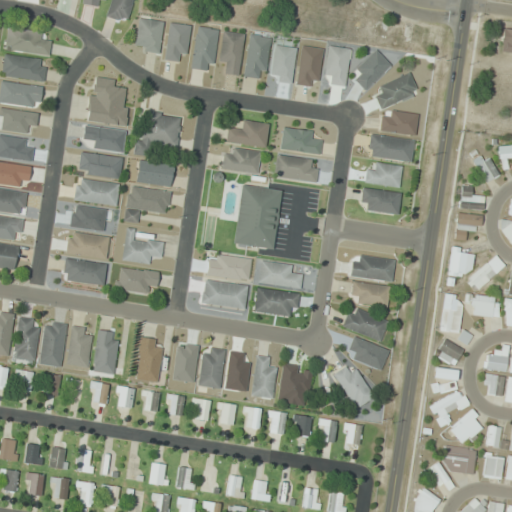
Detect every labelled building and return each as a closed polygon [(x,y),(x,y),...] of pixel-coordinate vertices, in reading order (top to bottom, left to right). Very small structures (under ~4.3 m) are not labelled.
[(102,0),(82,0),(82,3),(101,8),(102,0)] [(163,22),(139,18),(133,49),(157,53),(163,22)] [(378,41),(410,44),(413,24),(380,20),(378,41)] [(184,62),(189,25),(169,22),(164,59),(184,62)] [(211,71),(218,30),(196,26),(189,68),(211,71)] [(43,32),(7,27),(4,50),(49,55),(50,40),(42,39),(43,32)] [(511,30),(503,29),(500,52),(511,52),(511,30)] [(237,75),(244,34),(223,30),(218,62),(228,63),(226,73),(237,75)] [(268,36),(248,35),(244,77),(265,79),(268,36)] [(290,83),(296,47),(274,43),(269,80),(290,83)] [(296,84),(316,87),(322,48),(302,45),(296,84)] [(344,86),(350,49),(329,45),(322,82),(344,86)] [(365,90),(391,64),(376,49),(350,75),(365,90)] [(46,59),(3,54),(1,76),(43,81),(46,59)] [(379,85),(382,94),(375,97),(380,109),(417,94),(409,73),(379,85)] [(86,121),(123,126),(128,89),(115,88),(116,80),(91,77),(86,121)] [(0,106),(40,106),(40,84),(0,84),(0,106)] [(0,132),(27,132),(27,125),(37,125),(37,111),(0,111),(0,132)] [(176,148),(180,116),(143,111),(138,154),(149,155),(150,145),(176,148)] [(390,116),(381,115),(380,132),(416,134),(417,113),(390,111),(390,116)] [(238,129),(228,128),(226,142),(264,147),(268,124),(239,120),(238,129)] [(125,129),(83,126),(81,148),(123,152),(125,129)] [(280,149),(319,154),(321,139),(313,139),(314,131),(283,127),(280,149)] [(367,157),(411,162),(413,139),(369,134),(367,157)] [(32,137),(0,136),(0,158),(32,159),(32,137)] [(511,158),(511,145),(498,145),(498,159),(511,158)] [(221,169),(257,173),(260,151),(232,148),(232,151),(224,150),(221,169)] [(77,173),(119,179),(122,158),(80,152),(77,173)] [(499,175),(485,153),(473,160),(486,182),(499,175)] [(318,161),(276,155),(273,176),(315,182),(318,161)] [(170,187),(173,165),(138,160),(135,182),(170,187)] [(0,184),(27,187),(29,165),(0,162),(0,184)] [(366,185),(400,185),(400,164),(366,164),(366,185)] [(73,200),(115,206),(118,184),(76,178),(73,200)] [(280,190),(240,184),(233,244),(272,249),(280,190)] [(472,187),(463,185),(458,206),(482,211),(485,197),(471,194),(472,187)] [(128,186),(123,220),(137,222),(138,210),(167,214),(170,191),(128,186)] [(0,211),(24,214),(26,192),(0,188),(0,211)] [(400,192),(362,188),(360,210),(398,214),(400,192)] [(102,232),(106,209),(73,204),(69,226),(102,232)] [(482,214),(457,214),(457,230),(482,230),(482,214)] [(22,219),(0,215),(0,238),(18,242),(22,219)] [(511,243),(511,219),(500,233),(511,243)] [(122,260),(150,264),(151,256),(160,257),(162,242),(133,238),(135,229),(126,227),(122,260)] [(65,253),(106,259),(108,236),(68,231),(65,253)] [(472,249),(450,248),(449,275),(470,277),(472,249)] [(206,275),(248,281),(251,258),(217,254),(216,260),(208,259),(206,275)] [(394,260),(353,254),(350,275),(391,282),(394,260)] [(105,263),(64,259),(62,280),(103,285),(105,263)] [(292,265),(257,260),(254,282),(300,289),(301,276),(291,275),(292,265)] [(495,273),(486,263),(467,280),(477,290),(495,273)] [(146,293),(147,284),(156,286),(158,272),(117,267),(114,289),(146,293)] [(243,309),(246,286),(204,279),(200,303),(243,309)] [(350,303),(386,308),(389,286),(352,281),(350,303)] [(299,293),(256,287),(252,312),(295,318),(299,293)] [(440,330),(458,332),(462,296),(443,294),(440,330)] [(468,305),(473,305),(474,317),(499,316),(498,295),(467,296),(468,305)] [(511,326),(511,299),(504,300),(503,327),(511,326)] [(342,326),(379,341),(387,321),(350,306),(342,326)] [(39,320),(18,317),(12,362),(33,364),(39,320)] [(39,364),(59,367),(65,324),(44,321),(39,364)] [(89,327),(67,327),(67,368),(89,368),(89,327)] [(113,374),(117,334),(97,331),(92,372),(113,374)] [(388,351),(354,335),(345,355),(379,370),(388,351)] [(139,338),(135,380),(158,382),(162,340),(139,338)] [(463,350),(444,339),(435,355),(453,366),(463,350)] [(223,349),(202,347),(198,386),(219,388),(223,349)] [(250,354),(229,351),(224,389),(245,392),(250,354)] [(276,367),(267,366),(268,357),(256,355),(249,395),(270,399),(276,367)] [(311,368),(282,364),(276,402),(305,406),(311,368)] [(349,373),(346,366),(335,372),(354,408),(372,398),(356,369),(349,373)] [(32,371),(15,371),(15,390),(32,390),(32,371)] [(58,374),(40,374),(40,394),(58,394),(58,374)] [(501,396),(503,375),(484,374),(482,394),(501,396)] [(132,387),(116,386),(116,395),(120,396),(119,407),(132,408),(132,387)] [(448,415),(468,404),(460,389),(429,405),(440,426),(451,420),(448,415)] [(158,411),(158,391),(141,391),(141,411),(158,411)] [(181,416),(185,397),(169,393),(165,412),(181,416)] [(235,404),(217,402),(215,424),(233,425),(235,404)] [(259,429),(260,408),(244,406),(243,427),(259,429)] [(484,425),(471,409),(448,428),(462,444),(484,425)] [(285,412),(268,410),(266,433),(282,435),(285,412)] [(311,416),(293,414),(291,434),(309,436),(311,416)] [(343,442),(358,446),(363,426),(347,423),(343,442)] [(500,427),(488,426),(485,445),(498,447),(500,427)] [(0,460),(18,460),(18,439),(0,439),(0,460)] [(41,443),(26,442),(24,463),(40,464),(41,443)] [(476,450),(445,445),(440,469),(471,475),(476,450)] [(65,448),(51,447),(49,468),(63,469),(65,448)] [(74,471),(91,473),(95,451),(78,448),(74,471)] [(483,475),(500,477),(503,457),(486,455),(483,475)] [(148,484),(163,485),(165,464),(150,462),(148,484)] [(454,486),(437,462),(427,469),(444,493),(454,486)] [(176,488),(192,490),(195,469),(178,467),(176,488)] [(0,492),(16,492),(16,469),(0,469),(0,492)] [(43,473),(26,472),(25,495),(42,496),(43,473)] [(57,499),(66,500),(68,478),(51,476),(50,487),(58,488),(57,499)] [(241,497),(242,476),(228,476),(227,497),(241,497)] [(74,502),(91,504),(94,483),(77,480),(74,502)] [(268,501),(269,481),(252,480),(251,500),(268,501)] [(116,507),(119,486),(101,484),(98,505),(116,507)] [(301,508),(318,509),(320,490),(303,488),(301,508)] [(327,511),(344,511),(345,491),(328,490),(327,511)] [(433,511),(436,494),(417,491),(413,511),(433,511)] [(167,511),(169,494),(151,493),(150,511),(167,511)] [(192,511),(194,499),(177,497),(175,511),(192,511)] [(460,511),(479,511),(484,507),(474,497),(460,511)] [(486,511),(501,511),(501,502),(486,503),(486,511)]
